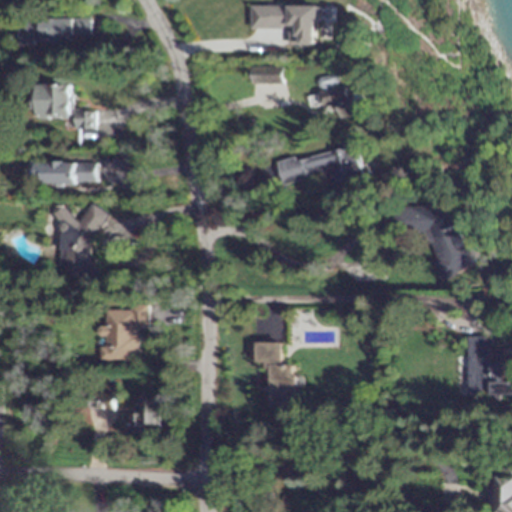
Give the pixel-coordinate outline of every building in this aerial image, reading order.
[(253,28),(290,27),(290,44),(319,44),(319,5),(253,5),(253,28)] [(91,17),(18,19),(18,45),(33,45),(33,42),(91,41),(91,17)] [(252,82),(284,83),(285,66),(253,65),(252,82)] [(95,128),(95,110),(72,110),(72,84),(38,84),(38,95),(32,95),(32,108),(38,108),(38,118),(75,118),(75,128),(95,128)] [(322,90),(326,114),(341,112),(342,118),(368,112),(364,92),(351,94),(349,85),(322,90)] [(365,175),(358,146),(298,159),(297,156),(279,160),(284,183),(332,173),(334,181),(365,175)] [(97,162),(36,162),(36,182),(96,183),(97,162)] [(96,260),(93,265),(96,276),(86,282),(82,276),(66,276),(58,262),(60,260),(60,255),(61,233),(58,231),(58,228),(58,225),(59,223),(53,214),(57,206),(63,206),(65,203),(71,210),(70,212),(79,221),(93,202),(108,213),(89,244),(90,245),(90,255),(96,260)] [(477,263),(444,281),(435,263),(439,261),(433,243),(428,243),(426,233),(422,233),(422,236),(400,236),(400,206),(443,206),(444,211),(454,207),(477,263)] [(149,329),(136,329),(136,335),(141,335),(141,343),(139,343),(139,349),(141,349),(141,360),(101,360),(101,347),(107,347),(107,337),(101,337),(98,334),(98,329),(101,326),(106,326),(106,311),(132,311),(132,305),(149,305),(149,329)] [(490,370),(494,370),(494,344),(511,362),(511,396),(506,396),(506,401),(501,401),(501,396),(471,397),(471,337),(490,337),(490,370)] [(283,365),(294,365),(294,374),(297,374),(297,375),(299,375),(303,378),(303,385),(299,388),(297,388),(297,392),(295,392),(295,406),(271,406),(271,370),(266,370),(266,364),(257,364),(257,343),(283,343),(283,365)] [(115,395),(113,411),(89,409),(91,393),(115,395)] [(165,405),(169,405),(169,413),(165,413),(165,425),(150,425),(150,436),(133,436),(133,435),(126,435),(126,425),(133,425),(133,413),(143,413),(143,398),(165,398),(165,405)] [(511,469),(511,511),(500,511),(502,476),(506,476),(506,469),(511,469)]
